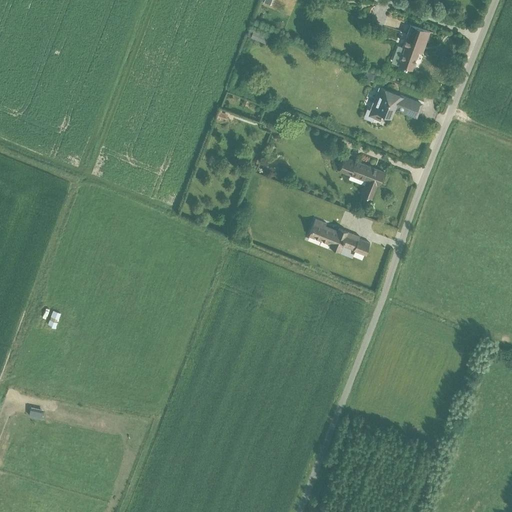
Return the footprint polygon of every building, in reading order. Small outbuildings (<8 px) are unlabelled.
[(434,32),(414,25),(399,65),(419,72),(434,32)] [(385,86),(374,110),(393,118),(398,107),(418,116),(424,103),(385,86)] [(384,171),(349,157),(343,172),(366,181),(360,195),(373,200),(384,171)] [(359,242),(313,226),(309,236),(356,252),(359,242)] [(44,307),(38,323),(45,325),(51,310),(44,307)] [(62,314),(53,310),(48,323),(57,326),(62,314)]
